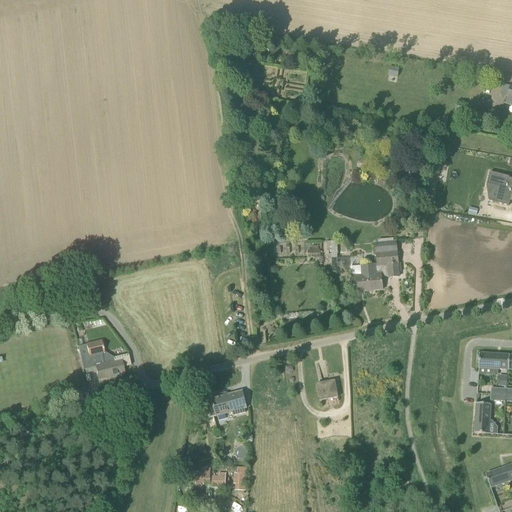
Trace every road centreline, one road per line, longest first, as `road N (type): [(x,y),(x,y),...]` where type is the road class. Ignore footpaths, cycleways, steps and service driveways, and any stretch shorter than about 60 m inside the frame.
road 1 (unclassified): [(145,385),(511,302)]
road 2 (unclassified): [(145,385),(107,316),(0,322)]
road 3 (track): [(203,370),(183,483),(201,511)]
